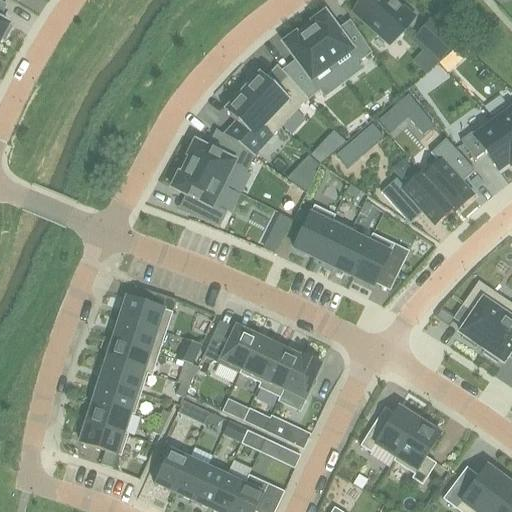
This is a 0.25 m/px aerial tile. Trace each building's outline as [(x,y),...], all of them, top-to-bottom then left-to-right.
[(412,20),(389,0),(365,0),(355,11),(391,43),(412,20)] [(313,25),(305,31),(336,73),(356,59),(359,63),(371,54),(355,29),(342,38),(325,14),(312,23),(313,25)] [(7,28),(9,25),(0,20),(0,41),(1,40),(4,42),(11,30),(7,28)] [(453,42),(429,21),(416,36),(439,57),(453,42)] [(336,73),(305,31),(297,37),(296,35),(283,45),(300,68),(287,78),(307,101),(308,101),(320,92),(316,88),(336,73)] [(307,101),(287,78),(286,78),(276,89),(259,73),(258,74),(259,74),(242,93),(281,129),(307,101)] [(254,158),(255,159),(255,158),(254,157),(281,129),(242,93),(224,112),(223,111),(240,127),(229,139),(224,136),(223,135),(223,136),(229,140),(254,158)] [(511,103),(490,120),(511,150),(511,103)] [(511,150),(490,120),(460,142),(474,161),(484,154),(498,172),(508,164),(511,167),(511,166),(511,150)] [(373,126),(352,145),(362,157),(383,138),(373,126)] [(347,143),(335,131),(323,144),(333,155),(347,143)] [(190,158),(185,167),(228,189),(238,169),(247,173),(254,158),(229,140),(221,156),(212,151),(195,143),(188,157),(190,158)] [(436,161),(421,175),(452,210),(454,213),(472,197),(461,185),(474,172),(445,140),(430,154),(436,161)] [(179,175),(171,189),(188,198),(188,199),(198,203),(191,217),(219,228),(226,213),(218,209),(228,189),(185,167),(181,176),(179,175)] [(312,182),(295,170),(285,180),(306,195),(312,182)] [(452,210),(421,175),(418,172),(402,186),(396,180),(381,194),(410,225),(423,213),(435,226),(452,210)] [(350,186),(346,193),(356,200),(360,193),(350,186)] [(364,203),(359,214),(367,218),(372,207),(364,203)] [(314,260),(333,221),(335,217),(314,207),(293,249),(314,260)] [(299,210),(293,221),(301,224),(306,214),(299,210)] [(333,269),(350,235),(352,231),(333,221),(314,260),(333,269)] [(351,278),(368,244),(350,235),(333,269),(351,278)] [(372,235),(368,244),(351,278),(373,289),(384,267),(398,274),(404,262),(390,255),(394,246),(372,235)] [(464,328),(460,334),(463,337),(461,340),(475,350),(478,347),(481,349),(511,306),(478,283),(461,309),(472,316),(464,328)] [(127,299),(120,320),(165,335),(176,302),(156,295),(152,307),(127,299)] [(511,305),(511,306),(481,349),(485,352),(483,355),(497,365),(499,362),(503,364),(507,358),(511,350),(511,305)] [(120,320),(113,341),(159,356),(165,335),(120,320)] [(239,375),(256,338),(236,329),(230,341),(215,333),(204,357),(239,375)] [(277,348),(256,338),(239,375),(260,385),(277,348)] [(113,341),(107,362),(152,376),(159,356),(113,341)] [(197,355),(200,347),(185,341),(182,349),(197,355)] [(260,385),(258,389),(280,399),(284,391),(299,359),(277,348),(260,385)] [(301,359),(299,359),(280,399),(278,402),(299,412),(321,366),(302,357),(301,359)] [(107,362),(100,382),(141,395),(147,375),(152,377),(152,376),(107,362)] [(178,383),(181,385),(188,388),(197,369),(184,364),(178,383)] [(100,382),(93,403),(134,416),(141,395),(100,382)] [(188,388),(181,385),(175,396),(183,399),(188,388)] [(194,407),(183,402),(177,414),(188,419),(194,407)] [(93,403),(87,423),(128,436),(123,434),(130,415),(134,417),(134,416),(93,403)] [(394,463),(419,423),(416,420),(418,418),(403,408),(401,411),(398,409),(384,432),(374,425),(360,447),(371,454),(376,446),(395,458),(393,462),(394,463)] [(162,412),(157,423),(165,426),(170,415),(162,412)] [(264,432),(270,419),(257,413),(251,426),(264,432)] [(221,420),(210,415),(206,422),(218,427),(221,420)] [(290,428),(270,419),(264,432),(284,442),(290,428)] [(426,459),(440,436),(437,434),(439,431),(425,422),(423,425),(419,423),(394,463),(414,476),(411,480),(422,487),(436,465),(426,459)] [(101,466),(112,469),(116,456),(121,458),(128,436),(87,423),(80,445),(105,453),(101,466)] [(165,426),(157,423),(152,434),(160,437),(165,426)] [(226,438),(241,445),(247,432),(232,425),(226,438)] [(247,432),(241,445),(252,450),(258,437),(247,432)] [(68,441),(62,464),(74,466),(79,444),(68,441)] [(274,460),(295,470),(301,457),(280,447),(274,460)] [(189,460),(170,451),(154,485),(173,494),(189,460)] [(208,469),(189,460),(173,494),(192,503),(208,469)] [(485,511),(507,483),(503,480),(505,478),(492,467),(490,470),(487,468),(471,489),(458,480),(442,500),(457,511),(485,511)] [(225,477),(208,469),(192,503),(210,511),(226,477),(225,477)] [(246,481),(227,472),(225,477),(226,477),(210,511),(211,511),(232,511),(247,481),(246,481)] [(367,481),(357,474),(351,483),(362,489),(367,481)] [(246,481),(247,481),(232,511),(275,511),(284,493),(248,476),(246,481)] [(511,511),(511,482),(510,485),(507,483),(485,511),(511,511)]
